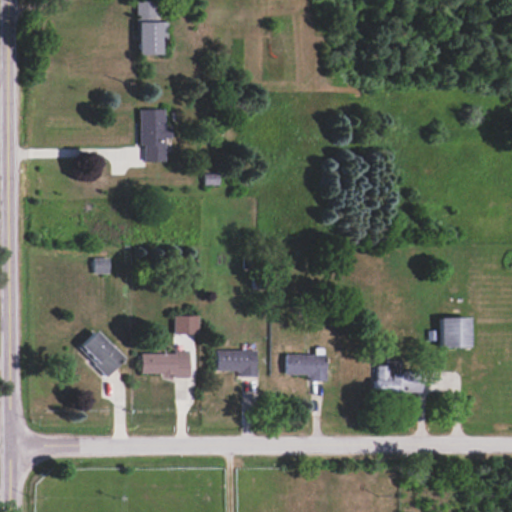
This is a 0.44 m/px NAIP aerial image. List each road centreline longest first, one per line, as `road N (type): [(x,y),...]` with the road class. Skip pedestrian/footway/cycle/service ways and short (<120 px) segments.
road 1 (tertiary): [(9,511),(12,0)]
road 2 (residential): [(511,448),(10,442)]
